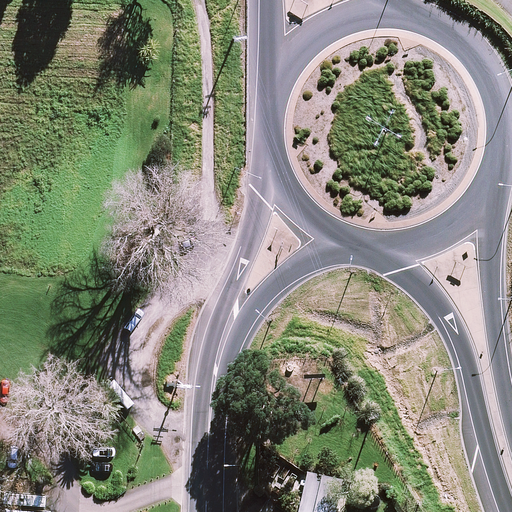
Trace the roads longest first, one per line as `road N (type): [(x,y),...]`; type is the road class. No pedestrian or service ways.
road 1 (secondary): [(508,511),(442,310),(382,246)]
road 2 (secondary): [(494,168),(491,309),(511,423)]
road 3 (secondary): [(397,12),(461,40),(483,67),(497,99),(494,168)]
road 4 (secondary): [(223,337),(269,162)]
road 5 (secondary): [(206,511),(223,337)]
road 6 (secondary): [(354,242),(312,256),(223,337)]
road 7 (secondary): [(274,82),(296,48),(333,22),(397,12)]
road 8 (secondary): [(494,168),(450,225),(382,246)]
road 9 (secondary): [(354,242),(301,213),(269,162)]
